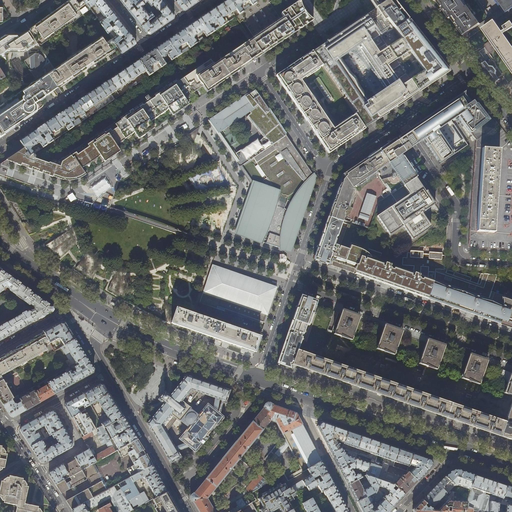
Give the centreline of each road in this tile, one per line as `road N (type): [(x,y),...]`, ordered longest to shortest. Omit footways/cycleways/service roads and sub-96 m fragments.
road 1 (residential): [(291,283),(511,360)]
road 2 (residential): [(511,335),(298,262)]
road 3 (secondary): [(257,379),(453,446)]
road 4 (secondary): [(71,296),(124,328),(257,379)]
road 5 (residential): [(147,44),(0,145)]
road 6 (residential): [(472,72),(330,170)]
road 7 (tertiary): [(107,372),(189,511)]
road 8 (residential): [(258,71),(330,170)]
